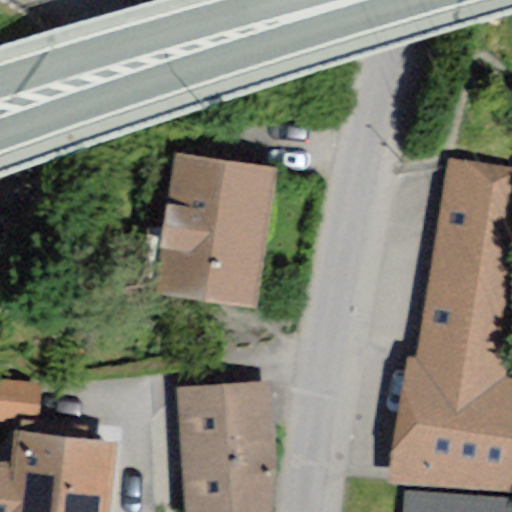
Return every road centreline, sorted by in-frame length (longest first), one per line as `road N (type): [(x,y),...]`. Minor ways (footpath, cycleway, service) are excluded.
road 1 (residential): [(315,511),(371,193),(433,0)]
road 2 (primary): [(355,0),(0,107)]
